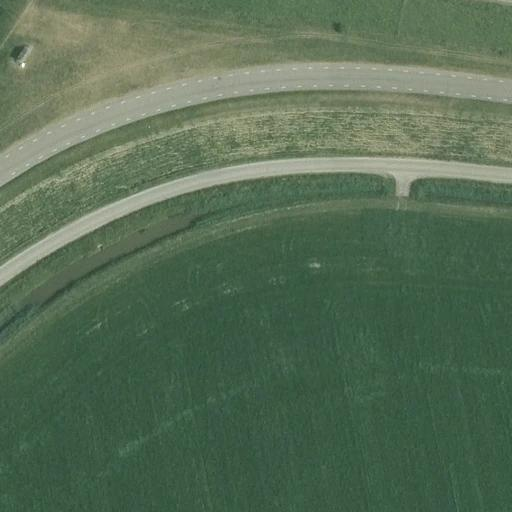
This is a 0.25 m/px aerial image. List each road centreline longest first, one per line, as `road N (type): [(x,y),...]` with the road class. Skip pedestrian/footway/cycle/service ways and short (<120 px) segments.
road 1 (unclassified): [(0,275),(89,220),(247,172),(315,165),(511,178)]
road 2 (tertiary): [(0,171),(89,123),(249,81),(352,77),(511,94)]
